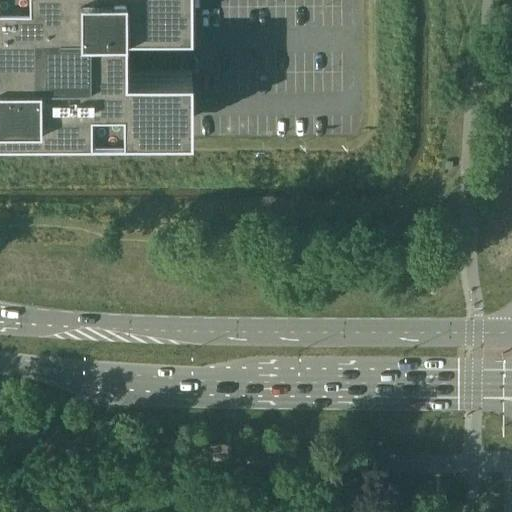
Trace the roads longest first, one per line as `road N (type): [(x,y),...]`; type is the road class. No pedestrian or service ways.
road 1 (primary): [(0,362),(202,379),(511,384)]
road 2 (primary): [(511,333),(246,332),(0,315)]
